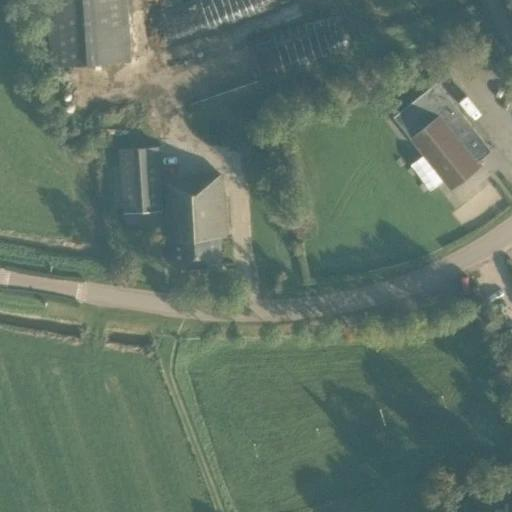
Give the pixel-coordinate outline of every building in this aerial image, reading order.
[(45,0),(49,65),(129,60),(125,0),(45,0)] [(393,118),(410,140),(425,127),(418,119),(446,96),(436,83),(393,118)] [(492,152),(446,96),(418,119),(425,127),(410,140),(452,191),(482,167),(478,163),(492,152)] [(125,213),(161,211),(157,147),(120,149),(125,213)] [(225,238),(221,176),(183,179),(183,182),(164,183),(168,241),(161,241),(162,255),(174,255),(175,268),(221,265),(219,238),(225,238)]
